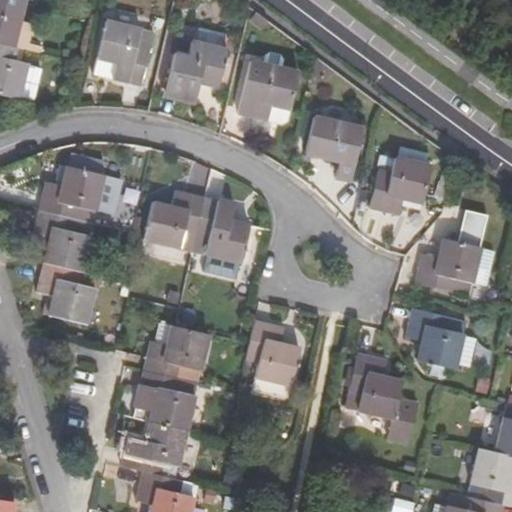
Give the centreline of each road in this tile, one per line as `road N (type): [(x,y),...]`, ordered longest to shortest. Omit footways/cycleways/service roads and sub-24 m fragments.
road 1 (residential): [(0,151),(58,132),(149,133),(227,158),(279,190),(294,219)]
road 2 (unclassified): [(289,0),(511,163)]
road 3 (residential): [(55,511),(0,321)]
